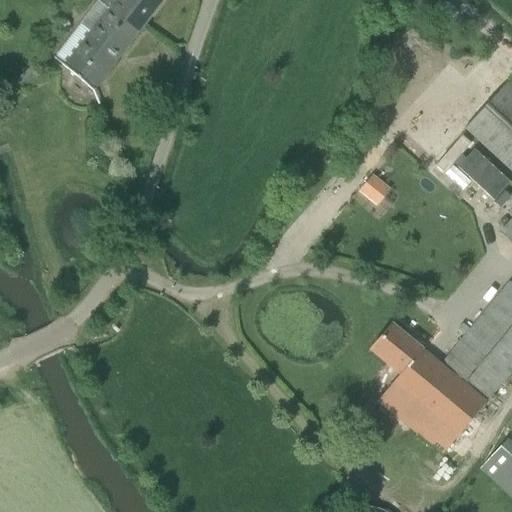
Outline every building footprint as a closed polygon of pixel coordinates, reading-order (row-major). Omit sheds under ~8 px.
[(104,11),(86,34),(77,27),(52,59),(92,90),(162,0),(98,0),(95,4),(104,11)] [(13,102),(39,81),(42,79),(33,68),(4,91),(13,102)] [(511,91),(504,84),(464,128),(511,172),(511,91)] [(444,174),(452,164),(460,155),(470,144),(461,136),(435,166),(444,174)] [(510,183),(473,149),(456,167),(493,201),(510,183)] [(359,192),(376,205),(388,191),(371,177),(359,192)] [(503,191),(493,202),(499,207),(509,196),(503,191)] [(511,209),(499,224),(503,227),(498,232),(511,245),(511,209)] [(450,267),(443,275),(449,280),(455,271),(450,267)] [(484,403),(480,400),(484,396),(488,399),(511,369),(511,285),(509,283),(443,362),(457,373),(453,378),(420,350),(391,326),(370,350),(399,374),(376,401),(442,455),(484,403)] [(511,446),(505,440),(478,469),(479,470),(482,472),(488,478),(511,452),(511,446)]
